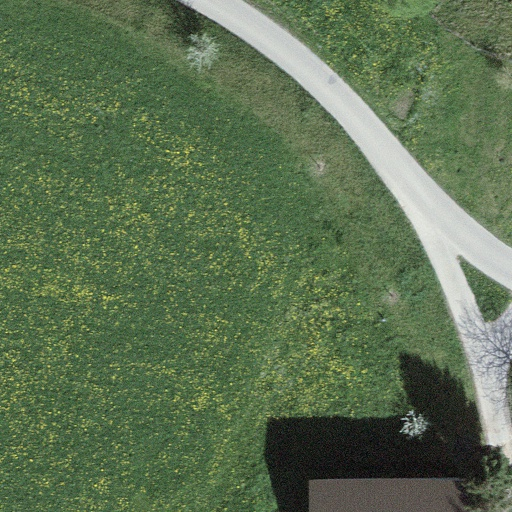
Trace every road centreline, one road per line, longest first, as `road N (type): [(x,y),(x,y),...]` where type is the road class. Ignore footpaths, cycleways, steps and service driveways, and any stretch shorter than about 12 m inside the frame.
road 1 (unclassified): [(210,0),(321,83),(416,189),(511,268)]
road 2 (track): [(416,189),(497,417),(511,496)]
